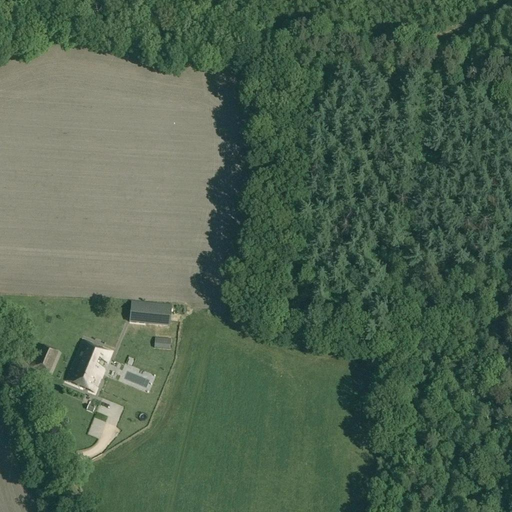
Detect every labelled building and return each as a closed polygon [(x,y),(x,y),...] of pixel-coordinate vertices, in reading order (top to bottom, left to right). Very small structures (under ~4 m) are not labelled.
[(114,302),(114,313),(124,315),(125,303),(114,302)] [(133,327),(178,328),(178,316),(133,315),(133,327)] [(126,341),(113,335),(107,349),(119,355),(126,341)] [(155,338),(154,348),(170,350),(171,340),(155,338)] [(68,383),(96,394),(112,352),(102,349),(99,354),(93,352),(94,346),(84,342),(68,383)] [(62,354),(41,345),(31,367),(52,376),(62,354)] [(87,410),(93,413),(95,408),(89,405),(87,410)]
